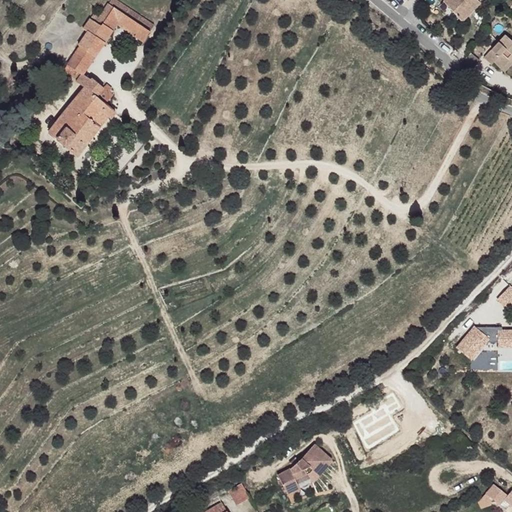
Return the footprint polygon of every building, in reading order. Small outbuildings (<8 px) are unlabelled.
[(155,25),(116,0),(110,0),(108,3),(114,7),(151,32),(155,25)] [(443,0),(441,2),(462,21),(480,2),(477,0),(443,0)] [(114,7),(108,3),(99,17),(95,22),(101,26),(114,7)] [(151,32),(114,7),(101,26),(95,22),(99,17),(93,14),(83,29),(87,32),(78,46),(79,47),(64,69),(80,80),(84,75),(118,25),(143,43),(151,32)] [(511,40),(506,35),(484,58),(492,66),(495,62),(503,70),(510,61),(508,59),(511,55),(511,40)] [(510,61),(503,70),(505,72),(511,65),(511,55),(508,59),(510,61)] [(92,80),(84,75),(80,80),(78,83),(85,88),(92,80)] [(104,88),(92,79),(92,80),(85,88),(51,134),(78,156),(78,159),(80,159),(81,156),(110,117),(112,118),(117,112),(107,105),(97,98),(104,88)] [(113,90),(106,85),(104,88),(97,98),(107,105),(113,96),(110,93),(113,90)] [(153,136),(147,131),(115,169),(121,174),(153,136)] [(511,287),(510,286),(495,300),(510,315),(511,312),(511,287)] [(511,356),(511,329),(470,330),(455,349),(473,362),(485,345),(493,345),(511,359),(511,356)] [(474,447),(458,433),(447,444),(464,459),(474,447)] [(292,469),(279,475),(288,494),(300,488),(296,480),(308,470),(311,467),(321,477),(336,463),(318,445),(304,460),(292,469)] [(311,467),(308,470),(315,484),(321,477),(311,467)] [(242,481),(230,487),(238,503),(250,496),(242,481)] [(509,496),(496,484),(487,495),(497,502),(501,506),(505,501),(509,496)] [(221,500),(203,511),(224,511),(228,510),(221,500)] [(511,507),(505,501),(501,506),(507,511),(511,507)]
